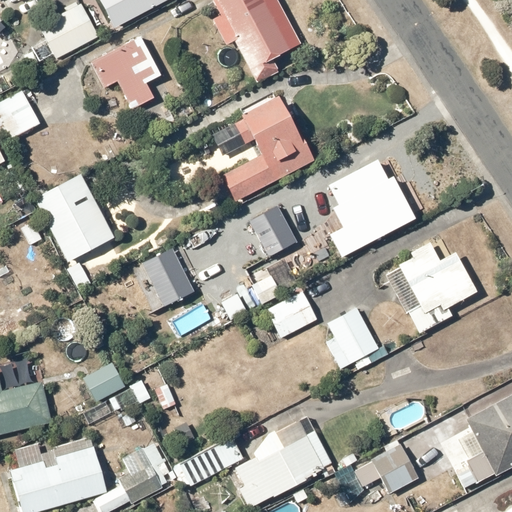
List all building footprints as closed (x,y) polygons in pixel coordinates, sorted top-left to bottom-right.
[(301,43),(277,0),(213,0),(221,13),(212,18),(225,43),(234,39),(251,70),(301,43)] [(98,34),(80,3),(39,27),(57,58),(98,34)] [(157,75),(134,36),(90,62),(105,87),(117,80),(132,107),(152,96),(144,83),(157,75)] [(40,122),(22,89),(0,100),(0,131),(5,141),(40,122)] [(276,91),(206,128),(223,160),(254,143),(260,154),(222,175),(235,200),(312,159),(276,91)] [(318,238),(330,231),(334,238),(339,235),(346,249),(384,228),(364,192),(376,186),(367,171),(318,199),(328,217),(312,226),(318,238)] [(112,235),(79,173),(34,197),(67,259),(112,235)] [(296,241),(277,204),(249,219),(268,255),(296,241)] [(438,260),(428,242),(396,261),(398,266),(384,275),(418,333),(449,315),(444,308),(475,290),(452,252),(438,260)] [(194,289),(173,246),(142,262),(164,305),(194,289)] [(91,280),(81,260),(67,266),(76,287),(91,280)] [(216,265),(197,275),(205,288),(223,279),(216,265)] [(281,293),(271,273),(251,284),(261,304),(281,293)] [(317,319),(303,291),(266,309),(280,337),(317,319)] [(378,347),(356,307),(327,323),(343,350),(333,355),(340,368),(378,347)] [(34,357),(0,365),(0,433),(50,420),(34,357)] [(124,385),(111,361),(83,376),(95,400),(124,385)] [(171,383),(154,389),(163,411),(179,405),(171,383)] [(511,469),(511,390),(462,417),(470,431),(460,437),(469,455),(464,458),(468,466),(455,473),(464,490),(496,472),(499,477),(511,469)] [(273,428),(268,431),(255,449),(258,455),(235,467),(245,486),(240,488),(249,506),(331,463),(314,429),(306,433),(300,421),(276,433),(273,428)] [(15,449),(20,467),(8,471),(21,511),(29,511),(111,486),(97,442),(93,443),(90,435),(41,451),(38,441),(15,449)] [(241,460),(230,438),(177,463),(179,466),(174,469),(183,488),(241,460)] [(132,480),(113,489),(92,500),(97,511),(107,511),(157,488),(155,485),(172,477),(155,442),(121,458),(132,480)] [(335,472),(347,499),(368,490),(372,500),(416,481),(400,444),(335,472)]
